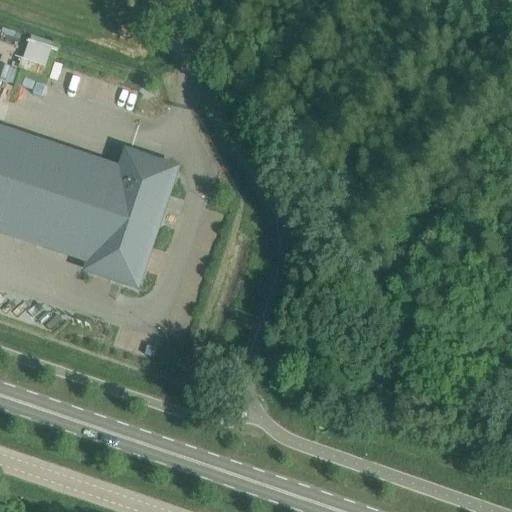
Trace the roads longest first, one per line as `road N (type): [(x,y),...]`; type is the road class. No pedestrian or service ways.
road 1 (secondary): [(333,511),(0,394)]
road 2 (unclassified): [(155,511),(0,461)]
